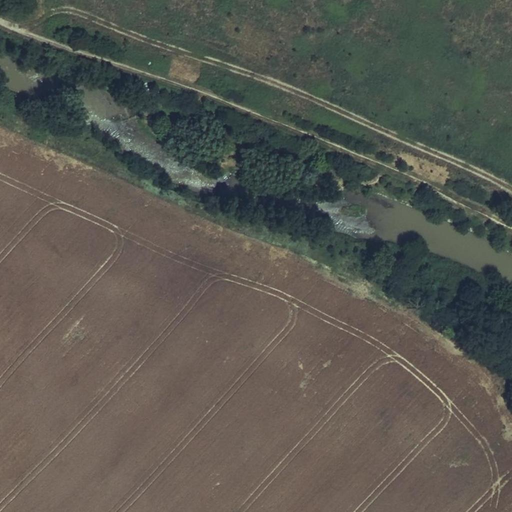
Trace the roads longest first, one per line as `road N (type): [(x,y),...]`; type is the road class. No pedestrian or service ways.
road 1 (track): [(0,22),(216,94),(511,222)]
road 2 (track): [(511,189),(245,71),(70,10),(18,29)]
